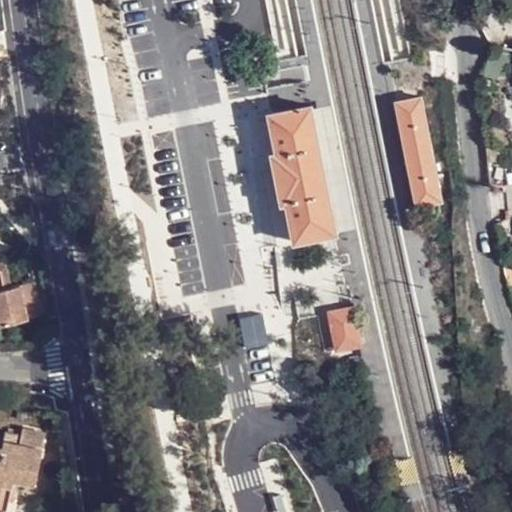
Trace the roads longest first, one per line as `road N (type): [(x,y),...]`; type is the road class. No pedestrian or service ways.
road 1 (tertiary): [(25,0),(78,368)]
road 2 (residential): [(511,347),(470,180),(459,74),(468,0)]
road 3 (tertiary): [(78,368),(102,511)]
